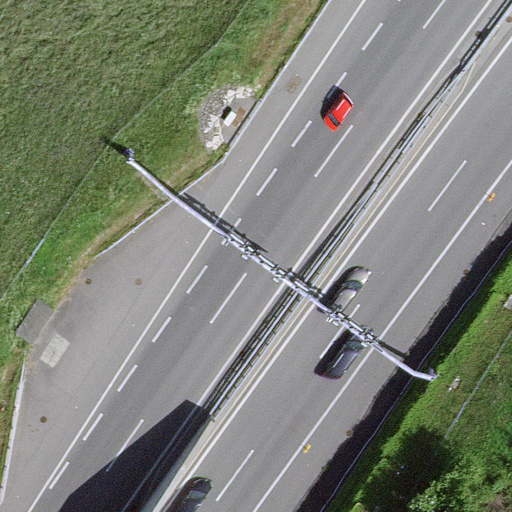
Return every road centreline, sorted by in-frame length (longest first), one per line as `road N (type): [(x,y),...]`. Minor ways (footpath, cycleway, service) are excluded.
road 1 (motorway): [(444,0),(78,511)]
road 2 (motorway): [(209,511),(511,100)]
